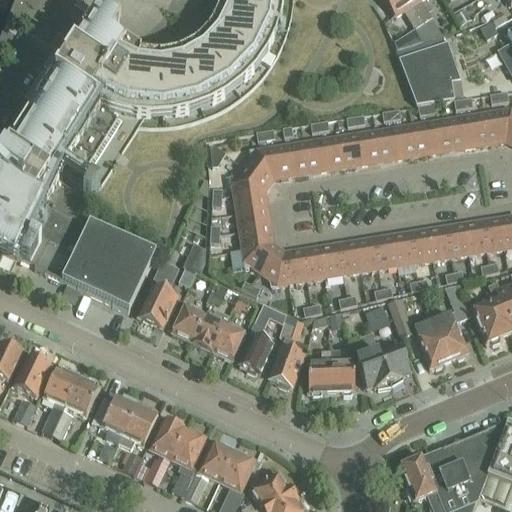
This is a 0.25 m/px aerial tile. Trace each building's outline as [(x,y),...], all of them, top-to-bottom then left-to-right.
[(43,96),(0,163),(0,256),(13,263),(13,262),(20,266),(29,270),(33,272),(33,273),(127,317),(154,259),(78,224),(52,211),(54,208),(46,205),(66,163),(65,162),(100,109),(89,102),(92,97),(93,97),(125,111),(162,115),(198,108),(230,89),(254,63),(270,30),(273,0),(226,0),(224,17),(215,37),(199,53),(180,64),(158,68),(136,66),(117,57),(121,50),(110,43),(119,30),(118,29),(94,14),(75,45),(67,58),(43,96)] [(405,46),(409,52),(431,44),(403,0),(380,0),(394,22),(402,16),(417,39),(405,46)] [(403,0),(431,44),(442,40),(431,23),(431,22),(420,5),(427,0),(403,0)] [(511,0),(503,0),(509,10),(511,8),(511,0)] [(491,24),(495,30),(504,25),(500,18),(491,24)] [(511,33),(506,37),(511,48),(498,56),(511,80),(511,33)] [(462,102),(469,101),(480,99),(478,81),(471,82),(455,36),(442,40),(431,44),(409,52),(396,56),(399,63),(409,90),(416,110),(426,108),(433,107),(452,104),(462,102)] [(505,95),(497,96),(499,106),(507,104),(505,95)] [(499,106),(497,96),(488,98),(490,107),(499,106)] [(471,110),(469,101),(462,102),(463,111),(471,110)] [(462,102),(452,104),(454,113),(463,111),(462,102)] [(433,107),(426,108),(427,117),(435,116),(433,107)] [(426,108),(416,110),(418,119),(427,117),(426,108)] [(397,113),(390,114),(391,123),(399,122),(397,113)] [(511,114),(510,113),(500,115),(505,145),(511,149),(511,114)] [(391,123),(390,114),(388,114),(383,115),(380,115),(382,125),(391,123)] [(500,115),(482,118),(487,148),(505,145),(500,115)] [(361,118),(354,120),(355,129),(363,128),(361,118)] [(482,118),(464,121),(469,151),(487,148),(482,118)] [(355,129),(354,120),(344,121),(346,130),(355,129)] [(464,121),(446,124),(451,154),(469,151),(464,121)] [(325,124),(318,125),(320,135),(327,133),(325,124)] [(446,124),(429,126),(433,157),(451,154),(446,124)] [(320,135),(318,125),(308,127),(310,136),(320,135)] [(429,126),(411,129),(415,160),(433,157),(429,126)] [(411,129),(393,132),(397,163),(415,160),(411,129)] [(280,132),(282,141),(291,139),(289,130),(280,132)] [(393,132),(375,135),(379,165),(397,163),(393,132)] [(271,133),(264,134),(266,143),(273,142),(271,133)] [(266,143),(264,134),(254,136),(255,145),(266,143)] [(375,135),(357,138),(361,168),(379,165),(375,135)] [(357,138),(339,141),(343,171),(361,168),(357,138)] [(339,141),(321,144),(326,174),(343,171),(339,141)] [(321,144),(303,146),(308,177),(326,174),(321,144)] [(303,146),(285,149),(290,180),(308,177),(303,146)] [(285,149),(267,152),(272,183),(290,180),(285,149)] [(249,161),(242,171),(267,188),(272,183),(267,152),(249,155),(249,161)] [(229,182),(232,198),(263,194),(267,188),(242,171),(235,181),(229,182)] [(212,193),(211,202),(221,202),(221,194),(212,193)] [(232,198),(235,217),(266,212),(263,194),(232,198)] [(221,202),(211,202),(211,211),(220,211),(221,202)] [(235,217),(238,236),(269,231),(266,212),(235,217)] [(511,221),(498,223),(503,254),(511,252),(511,221)] [(498,223),(480,226),(485,257),(503,254),(498,223)] [(480,226),(462,229),(467,260),(485,257),(480,226)] [(462,229),(444,232),(449,263),(467,260),(462,229)] [(210,230),(209,239),(218,240),(219,231),(210,230)] [(238,236),(241,254),(272,250),(269,231),(238,236)] [(444,232),(427,235),(431,266),(449,263),(444,232)] [(427,235),(409,238),(413,269),(431,266),(427,235)] [(409,238),(391,240),(395,272),(413,269),(409,238)] [(218,240),(209,239),(209,247),(218,248),(218,240)] [(391,240),(373,243),(377,274),(395,272),(391,240)] [(373,243),(355,246),(359,277),(377,274),(373,243)] [(203,267),(204,251),(192,246),(181,269),(198,277),(203,267)] [(355,246),(337,249),(342,280),(359,277),(355,246)] [(337,249),(319,252),(324,283),(342,280),(337,249)] [(249,271),(260,278),(277,254),(272,250),(241,254),(243,272),(249,271)] [(319,252),(301,255),(306,286),(324,283),(319,252)] [(277,254),(260,278),(270,286),(270,292),(288,289),(283,258),(277,254)] [(301,255),(283,258),(288,289),(306,286),(301,255)] [(496,267),(488,269),(490,278),(499,276),(496,267)] [(490,278),(488,269),(480,271),(482,280),(490,278)] [(184,273),(177,288),(187,293),(194,278),(184,273)] [(461,275),(452,277),(454,286),(463,284),(461,275)] [(454,286),(452,277),(444,279),(446,288),(454,286)] [(425,284),(417,286),(419,295),(428,293),(425,284)] [(244,286),(240,294),(248,298),(252,290),(244,286)] [(419,295),(417,286),(409,288),(411,297),(419,295)] [(493,306),(471,314),(470,315),(485,350),(488,348),(492,351),(498,348),(499,344),(502,342),(511,337),(511,287),(498,293),(496,288),(487,292),(493,306)] [(252,290),(248,298),(256,301),(260,293),(252,290)] [(178,302),(154,291),(138,323),(161,334),(164,326),(166,327),(178,302)] [(432,325),(431,326),(447,365),(454,362),(458,365),(463,362),(464,358),(466,357),(454,328),(469,322),(456,291),(444,293),(453,317),(432,325)] [(390,292),(381,294),(383,303),(392,301),(390,292)] [(383,303),(381,294),(373,296),(375,305),(383,303)] [(354,300),(346,302),(348,311),(357,309),(354,300)] [(348,311),(346,302),(337,304),(340,313),(348,311)] [(225,318),(241,326),(249,311),(233,303),(225,318)] [(406,315),(402,304),(388,309),(400,340),(410,337),(403,316),(406,315)] [(319,308),(310,310),(312,320),(321,318),(319,308)] [(170,337),(190,347),(204,318),(183,309),(170,337)] [(312,320),(310,310),(302,312),(304,321),(312,320)] [(261,314),(257,329),(268,332),(273,317),(261,314)] [(204,318),(190,347),(211,356),(225,327),(227,322),(214,317),(212,321),(204,318)] [(278,342),(290,346),(296,327),(285,321),(278,342)] [(447,365),(431,326),(413,333),(417,341),(416,341),(429,372),(432,371),(435,374),(441,372),(441,368),(447,365)] [(225,327),(211,356),(231,366),(245,336),(225,327)] [(237,369),(258,379),(273,349),(252,338),(237,369)] [(364,362),(356,365),(366,394),(373,391),(374,394),(376,393),(377,395),(390,393),(391,393),(391,392),(392,392),(378,356),(372,339),(357,344),(364,362)] [(0,382),(7,386),(21,356),(0,346),(0,347),(0,382)] [(399,348),(378,356),(392,392),(402,386),(401,384),(403,383),(402,381),(410,378),(399,348)] [(282,352),(283,351),(281,350),(268,384),(291,392),(304,359),(302,358),(302,359),(282,352)] [(339,355),(328,356),(330,369),(330,399),(354,398),(353,368),(339,368),(339,355)] [(330,369),(328,356),(320,356),(320,369),(308,369),(307,399),(330,399),(330,369)] [(12,392),(35,403),(50,371),(27,360),(12,392)] [(42,401),(41,403),(47,406),(47,404),(55,408),(52,414),(61,418),(64,412),(78,383),(58,374),(44,402),(42,401)] [(78,383),(64,412),(80,419),(79,421),(86,424),(87,422),(84,420),(97,393),(78,383)] [(105,443),(118,449),(136,410),(115,400),(112,407),(103,402),(91,427),(108,435),(105,443)] [(35,410),(22,404),(13,424),(26,430),(35,410)] [(136,410),(118,449),(130,454),(133,447),(137,449),(136,450),(141,453),(157,420),(136,410)] [(42,436),(51,440),(61,418),(52,414),(42,436)] [(61,418),(51,440),(60,444),(70,422),(61,418)] [(168,466),(183,433),(163,423),(148,456),(158,461),(156,466),(154,465),(144,487),(156,492),(168,466)] [(511,429),(507,427),(505,428),(485,481),(511,491),(511,429)] [(472,511),(485,481),(505,428),(422,463),(422,462),(399,472),(407,492),(404,494),(409,506),(412,505),(413,507),(426,501),(430,511),(472,511)] [(205,443),(183,433),(168,466),(190,476),(205,443)] [(196,479),(218,489),(233,456),(212,446),(196,479)] [(233,456),(218,489),(239,499),(254,466),(233,456)] [(170,498),(181,503),(190,484),(179,478),(170,498)] [(247,511),(272,511),(294,500),(288,489),(286,490),(278,478),(264,486),(262,484),(250,491),(252,494),(249,496),(258,511),(250,511),(249,511),(247,511)] [(184,503),(194,507),(205,485),(195,480),(184,503)] [(294,500),(272,511),(298,511),(297,508),(299,507),(294,500)]
